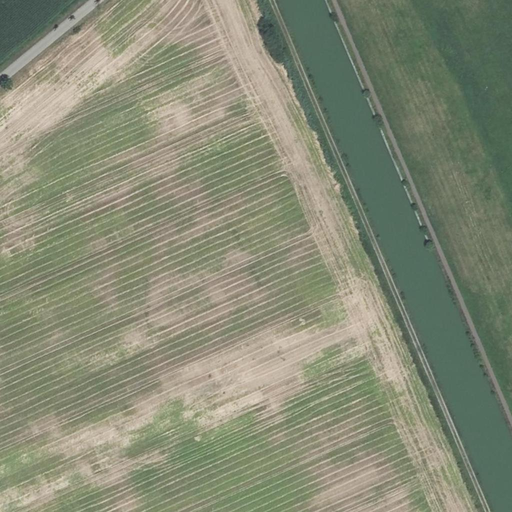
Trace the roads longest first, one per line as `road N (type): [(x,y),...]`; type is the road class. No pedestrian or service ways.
road 1 (track): [(486,511),(270,0)]
road 2 (unclassified): [(0,81),(97,0)]
